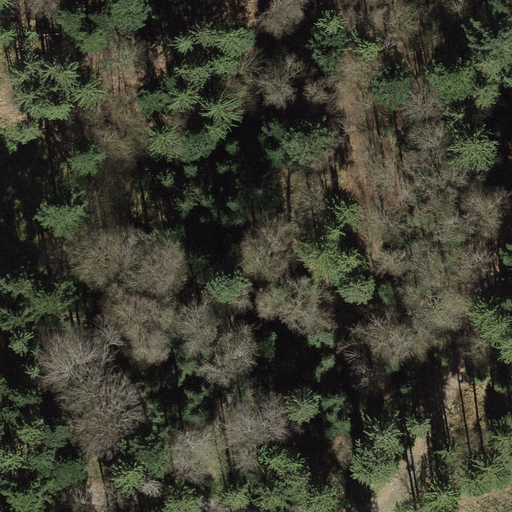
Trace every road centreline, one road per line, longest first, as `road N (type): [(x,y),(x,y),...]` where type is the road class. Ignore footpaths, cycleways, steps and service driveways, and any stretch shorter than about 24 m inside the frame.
road 1 (track): [(352,0),(352,130),(403,511)]
road 2 (track): [(0,477),(253,511)]
